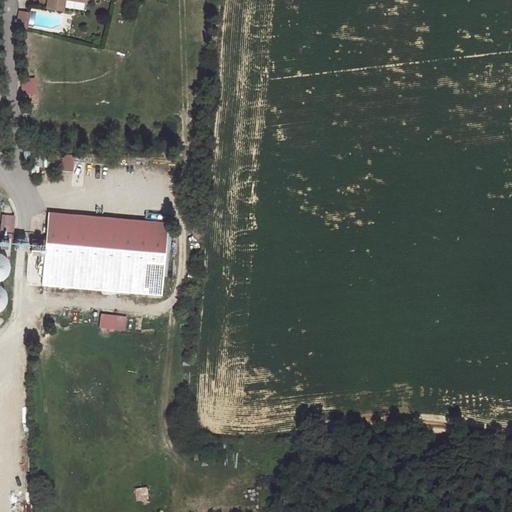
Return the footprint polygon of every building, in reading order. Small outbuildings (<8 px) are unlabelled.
[(46,0),(46,9),(63,11),(64,1),(64,0),(95,0),(97,0),(46,0)] [(28,13),(19,12),(16,27),(25,29),(28,13)] [(33,79),(20,80),(21,95),(33,95),(33,79)] [(75,171),(75,155),(62,155),(62,171),(75,171)] [(170,224),(51,213),(44,282),(164,293),(170,224)] [(15,215),(3,214),(1,237),(13,238),(15,215)] [(0,315),(15,310),(3,278),(15,274),(8,254),(0,256),(0,315)] [(101,316),(100,328),(114,329),(115,318),(101,316)] [(145,487),(134,488),(136,501),(147,499),(145,487)]
